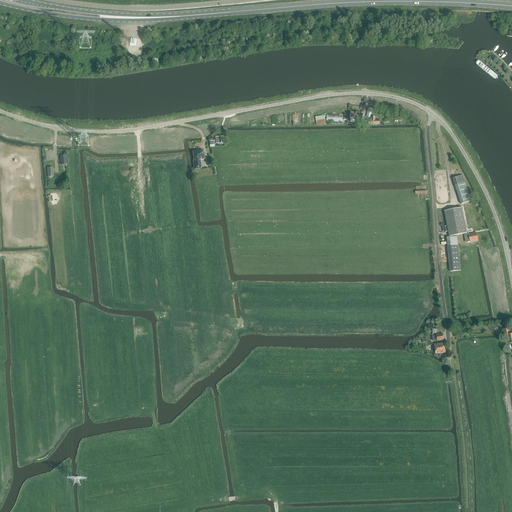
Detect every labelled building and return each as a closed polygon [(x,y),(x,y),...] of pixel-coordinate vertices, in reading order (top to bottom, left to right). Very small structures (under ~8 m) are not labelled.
[(475,57),(471,62),(499,83),(502,79),(475,57)] [(351,112),(350,118),(350,122),(358,123),(358,119),(362,120),(363,114),(351,112)] [(327,123),(326,122),(326,121),(325,115),(315,117),(316,125),(327,123)] [(193,151),(194,161),(195,169),(201,168),(200,160),(204,159),(203,150),(193,151)] [(44,153),(44,158),(46,158),(46,162),(52,161),(52,159),(53,159),(53,157),(52,157),(51,153),(44,153)] [(453,178),(462,204),(471,201),(463,175),(453,178)] [(450,235),(461,233),(468,232),(463,206),(445,209),(450,235)] [(464,234),(466,243),(470,242),(478,240),(477,233),(469,235),(469,233),(464,234)] [(460,271),(458,246),(457,237),(447,237),(450,272),(460,271)] [(444,343),(435,345),(436,354),(446,353),(444,343)]
